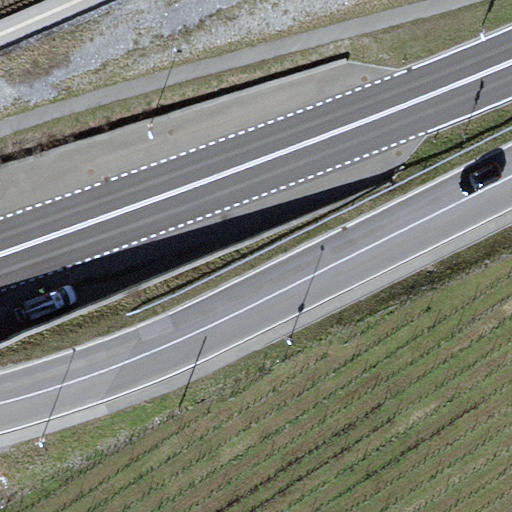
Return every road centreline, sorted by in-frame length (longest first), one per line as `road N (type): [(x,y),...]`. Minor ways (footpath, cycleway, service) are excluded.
road 1 (unclassified): [(0,402),(156,349),(511,176)]
road 2 (primary): [(0,253),(511,61)]
